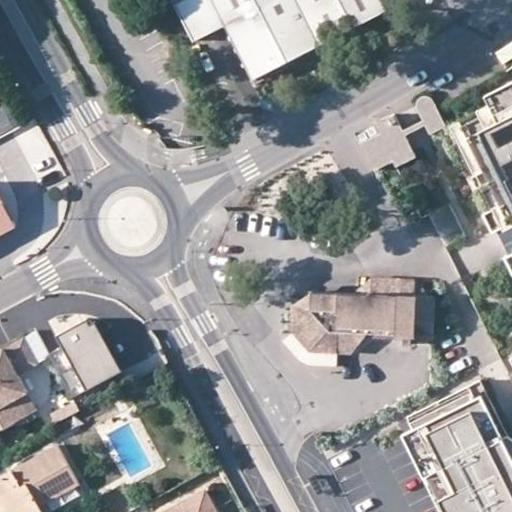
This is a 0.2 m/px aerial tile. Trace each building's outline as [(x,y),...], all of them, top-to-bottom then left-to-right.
[(174,0),(182,15),(210,0),(213,0),(227,26),(255,79),(388,12),(382,0),(174,0)] [(196,42),(227,26),(213,0),(210,0),(182,15),(196,42)] [(511,39),(494,50),(502,63),(511,56),(511,39)] [(511,77),(482,92),(491,111),(451,130),(491,212),(482,217),(491,234),(496,232),(509,258),(504,260),(511,277),(511,77)] [(414,101),(415,106),(422,119),(425,126),(429,134),(446,125),(432,98),(429,94),(424,92),(419,93),(415,97),(414,101)] [(0,129),(11,123),(1,105),(0,105),(0,129)] [(393,165),(413,154),(404,136),(401,130),(391,110),(371,121),(375,130),(358,139),(372,167),(389,158),(393,165)] [(15,125),(38,185),(60,177),(37,116),(15,125)] [(422,119),(401,130),(404,136),(425,126),(422,119)] [(0,156),(0,176),(11,171),(3,155),(0,156)] [(0,232),(17,224),(0,192),(0,232)] [(313,307),(293,306),(291,332),(309,351),(337,352),(338,332),(364,333),(405,335),(412,336),(434,337),(435,297),(416,296),(417,280),(372,277),(371,294),(354,294),(313,292),(313,307)] [(371,294),(372,277),(354,294),(371,294)] [(435,297),(417,280),(416,296),(435,297)] [(313,307),(313,292),(293,306),(313,307)] [(81,319),(111,373),(120,368),(93,319),(90,321),(87,316),(81,319)] [(61,343),(48,350),(73,394),(111,373),(81,319),(80,317),(54,331),(61,343)] [(309,351),(291,332),(281,341),(298,360),(308,364),(336,365),(337,352),(309,351)] [(351,353),(364,333),(338,332),(337,352),(351,353)] [(21,335),(0,345),(0,425),(35,407),(15,371),(35,360),(21,335)] [(404,344),(412,344),(412,336),(405,335),(404,344)] [(510,511),(511,437),(509,435),(481,380),(410,416),(417,428),(404,434),(442,511),(510,511)] [(55,415),(59,423),(74,415),(70,407),(55,415)] [(0,503),(6,500),(10,507),(12,511),(41,511),(43,511),(37,500),(77,479),(56,441),(0,470),(0,503)] [(216,511),(203,487),(155,511),(216,511)] [(0,511),(10,507),(6,500),(0,503),(0,511)]
